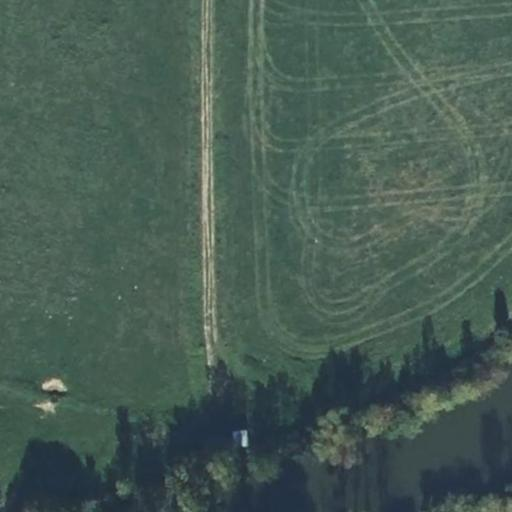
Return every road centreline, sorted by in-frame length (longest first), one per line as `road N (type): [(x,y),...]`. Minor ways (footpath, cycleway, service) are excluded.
road 1 (track): [(511,274),(409,350),(231,405),(210,328),(207,0)]
road 2 (track): [(0,416),(107,437),(231,405)]
